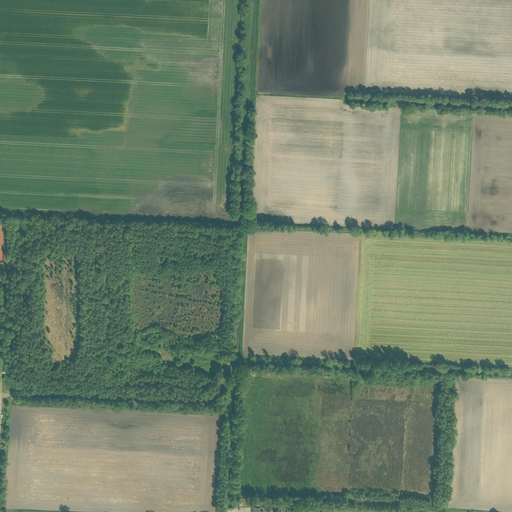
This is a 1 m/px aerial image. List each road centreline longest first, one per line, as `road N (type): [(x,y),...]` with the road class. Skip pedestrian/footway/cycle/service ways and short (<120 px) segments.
road 1 (track): [(0,395),(197,398),(215,389),(218,364),(230,358),(511,371)]
road 2 (track): [(511,104),(339,96)]
